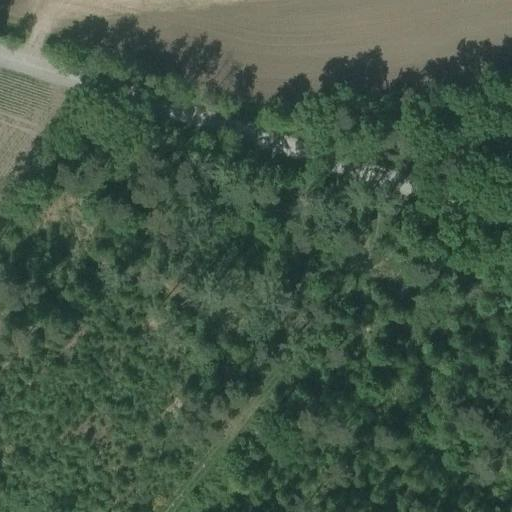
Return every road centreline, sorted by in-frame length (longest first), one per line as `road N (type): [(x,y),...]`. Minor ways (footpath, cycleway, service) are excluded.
road 1 (track): [(511,217),(0,52)]
road 2 (track): [(10,56),(134,0)]
